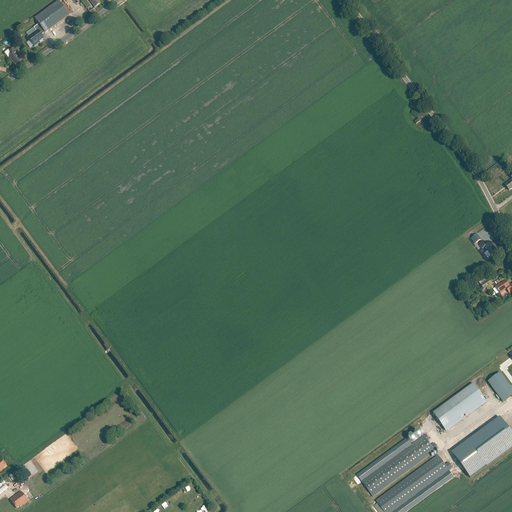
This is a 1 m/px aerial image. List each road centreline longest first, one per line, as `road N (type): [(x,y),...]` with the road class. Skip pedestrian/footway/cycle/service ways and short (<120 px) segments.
road 1 (unclassified): [(511,244),(479,178),(346,0)]
road 2 (unclassified): [(0,86),(118,0)]
